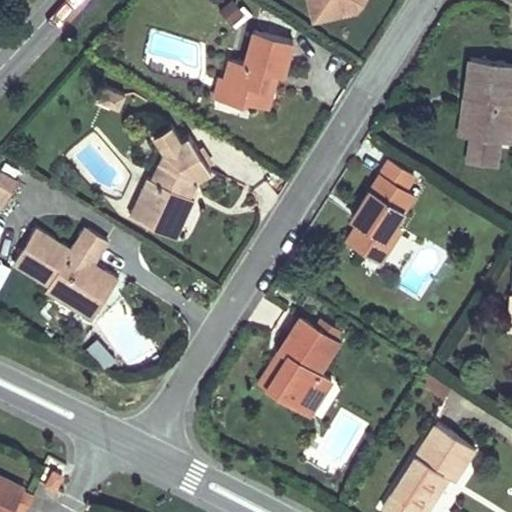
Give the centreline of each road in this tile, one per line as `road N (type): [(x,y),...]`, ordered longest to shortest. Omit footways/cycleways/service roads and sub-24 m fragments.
road 1 (residential): [(136,447),(423,0)]
road 2 (residential): [(0,383),(136,447)]
road 3 (residential): [(136,447),(265,511)]
